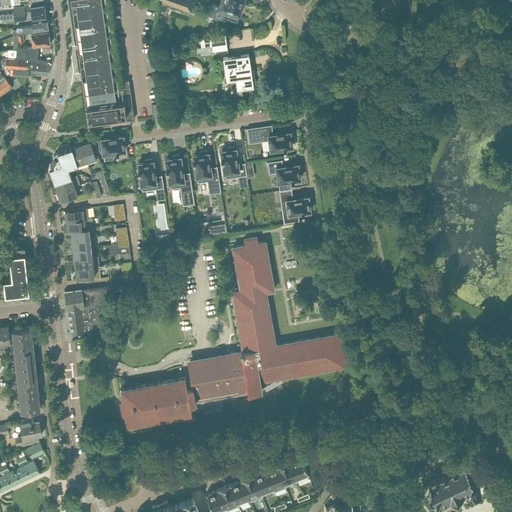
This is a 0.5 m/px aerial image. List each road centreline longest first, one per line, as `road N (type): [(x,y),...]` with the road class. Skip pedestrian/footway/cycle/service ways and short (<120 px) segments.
road 1 (residential): [(110,511),(298,450)]
road 2 (residential): [(136,124),(143,135),(300,109)]
road 3 (residential): [(79,475),(50,306)]
road 4 (residential): [(55,0),(56,86),(43,126),(22,154)]
road 5 (residential): [(22,154),(36,196),(50,306)]
